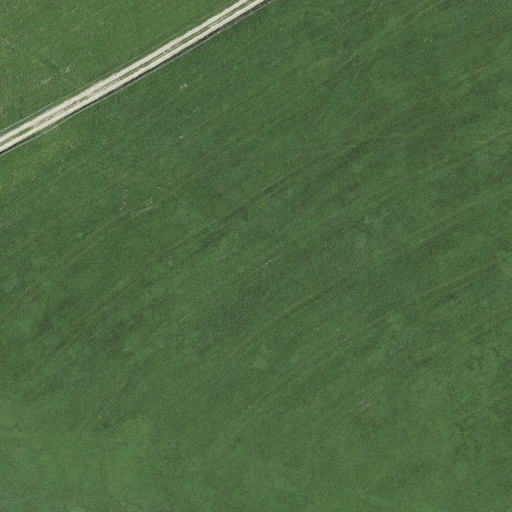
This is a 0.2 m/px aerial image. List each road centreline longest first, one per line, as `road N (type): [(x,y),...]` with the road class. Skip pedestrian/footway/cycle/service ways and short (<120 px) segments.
road 1 (track): [(0,455),(332,490)]
road 2 (track): [(0,151),(271,0)]
